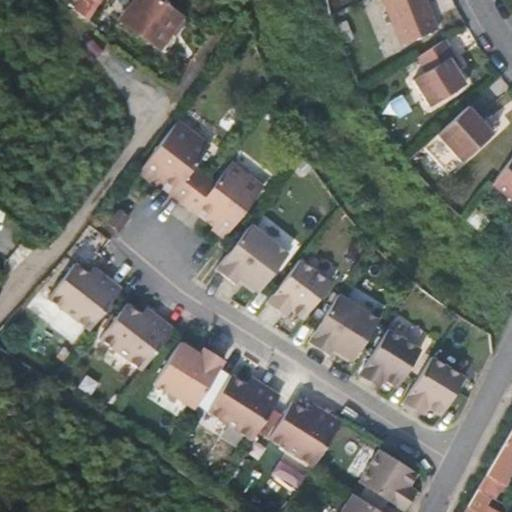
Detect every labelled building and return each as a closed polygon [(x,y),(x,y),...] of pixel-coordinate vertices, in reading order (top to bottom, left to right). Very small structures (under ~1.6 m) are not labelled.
[(83,14),(93,0),(77,0),(73,6),(83,14)] [(179,14),(161,0),(132,0),(118,19),(156,47),(179,14)] [(434,30),(422,0),(379,0),(397,44),(434,30)] [(424,49),(413,55),(422,72),(409,79),(427,107),(463,83),(454,68),(447,57),(452,53),(442,37),(424,49)] [(447,57),(454,68),(459,65),(452,53),(447,57)] [(464,105),(431,135),(457,163),(488,133),(464,105)] [(183,202),(204,174),(195,166),(210,146),(177,122),(141,169),(153,179),(156,175),(175,189),(172,194),(183,202)] [(511,153),(488,185),(511,204),(511,153)] [(214,181),(204,174),(183,202),(195,211),(198,207),(218,221),(214,226),(225,234),(261,186),(230,162),(214,181)] [(120,229),(132,213),(115,200),(103,216),(120,229)] [(0,257),(20,233),(0,216),(0,257)] [(286,254),(249,226),(215,270),(234,284),(240,274),(247,279),(245,283),(258,292),(286,254)] [(329,282),(299,259),(266,301),(278,309),(279,307),(287,311),(290,309),(302,318),(329,282)] [(49,297),(90,329),(121,288),(100,271),(96,277),(76,262),(49,297)] [(378,317),(338,292),(308,340),(324,351),(327,352),(329,351),(335,342),(342,347),(339,351),(353,359),(378,317)] [(100,336),(142,368),(173,328),(152,312),(147,318),(127,303),(100,336)] [(387,327),(358,373),(371,381),(374,377),(381,382),(384,378),(397,386),(420,349),(387,327)] [(154,382),(194,407),(224,360),(204,346),(197,356),(191,352),(193,348),(180,340),(154,382)] [(431,355),(402,401),(415,409),(418,405),(426,409),(428,406),(441,414),(465,377),(431,355)] [(207,410),(252,438),(280,394),(255,378),(251,386),(230,373),(207,410)] [(271,439),(314,464),(341,422),(319,408),(314,414),(293,401),(271,439)] [(511,429),(479,487),(484,490),(493,475),(501,479),(511,460),(511,429)] [(418,472),(381,449),(360,482),(406,509),(414,497),(411,495),(414,489),(410,486),(418,472)] [(479,487),(464,511),(481,511),(492,495),(484,490),(479,487)] [(381,511),(353,494),(341,511),(381,511)]
